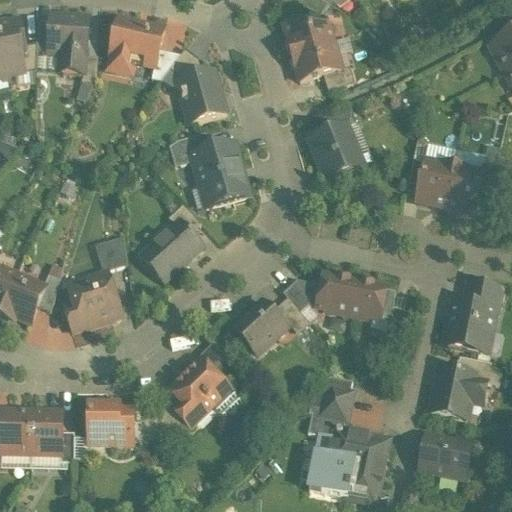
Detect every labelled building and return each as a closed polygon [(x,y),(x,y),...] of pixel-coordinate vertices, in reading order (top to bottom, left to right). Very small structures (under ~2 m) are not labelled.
[(328,1),(325,0),(300,0),(320,13),(328,1)] [(326,18),(284,30),(292,59),(334,46),(326,18)] [(79,20),(65,19),(65,22),(51,20),(50,29),(47,58),(61,59),(59,77),(83,79),(86,80),(87,62),(91,24),(79,23),(79,20)] [(20,25),(10,27),(6,24),(0,25),(0,44),(7,81),(26,77),(21,51),(25,50),(20,25)] [(165,35),(119,24),(111,62),(112,62),(109,75),(132,80),(135,67),(155,72),(156,72),(160,55),(165,35)] [(50,29),(37,28),(37,48),(37,58),(47,58),(50,29)] [(511,40),(491,52),(492,53),(496,51),(503,63),(499,66),(505,77),(511,73),(511,40)] [(334,46),(292,59),(300,87),(323,80),(342,75),(342,73),(334,46)] [(25,50),(21,51),(26,77),(37,75),(37,58),(37,48),(25,50)] [(199,64),(185,54),(181,60),(170,75),(179,81),(181,86),(204,79),(199,64)] [(181,60),(160,55),(156,72),(155,72),(152,85),(161,87),(170,75),(181,60)] [(98,63),(87,62),(86,80),(83,79),(83,87),(94,88),(97,82),(98,63)] [(342,75),(323,80),(328,96),(353,89),(348,71),(342,73),(342,75)] [(511,73),(505,77),(503,78),(504,79),(499,82),(505,93),(510,90),(511,91),(511,73)] [(204,79),(181,86),(185,101),(182,102),(190,129),(226,119),(214,76),(204,79)] [(350,111),(323,123),(329,137),(348,129),(348,130),(356,127),(350,111)] [(329,137),(311,145),(327,186),(360,172),(351,151),(356,149),(348,130),(348,129),(329,137)] [(206,138),(179,146),(175,149),(180,169),(194,166),(192,161),(210,156),(206,138)] [(210,156),(192,161),(194,166),(203,196),(208,194),(213,211),(250,201),(235,149),(210,156)] [(426,165),(414,162),(409,188),(421,190),(426,165)] [(455,171),(426,165),(421,190),(418,206),(446,212),(455,171)] [(498,167),(485,165),(482,176),(484,177),(481,191),(493,193),(498,167)] [(511,169),(510,170),(502,207),(511,208),(511,169)] [(482,176),(455,171),(446,212),(475,218),(481,191),(484,177),(482,176)] [(201,230),(183,210),(169,223),(175,230),(181,225),(192,238),(201,230)] [(175,230),(154,250),(159,255),(145,268),(164,288),(204,251),(192,238),(181,225),(175,230)] [(123,241),(95,250),(103,276),(105,276),(126,269),(123,241)] [(18,277),(0,270),(0,317),(1,318),(18,277)] [(103,276),(91,280),(93,286),(69,294),(74,309),(65,312),(73,336),(88,331),(88,332),(111,325),(110,324),(120,321),(120,319),(116,305),(114,304),(105,276),(103,276)] [(45,288),(18,277),(1,318),(8,321),(10,318),(31,327),(38,311),(46,291),(44,290),(45,288)] [(60,283),(49,279),(45,288),(44,290),(46,291),(38,311),(52,317),(60,283)] [(348,321),(356,283),(348,282),(348,284),(324,279),(322,289),(298,284),(308,310),(329,314),(328,317),(348,321)] [(356,283),(348,321),(369,325),(369,322),(388,326),(389,326),(392,312),(396,296),(387,294),(387,292),(363,287),(364,285),(356,283)] [(298,284),(283,298),(288,303),(301,317),(308,310),(298,284)] [(503,295),(469,288),(465,309),(496,315),(496,317),(499,317),(503,295)] [(288,303),(273,317),(284,330),(287,328),(295,336),(308,325),(301,317),(288,303)] [(465,309),(453,306),(448,332),(449,332),(446,347),(462,350),(462,351),(482,355),(484,343),(490,344),(496,317),(496,315),(465,309)] [(273,317),(263,307),(233,334),(256,360),(275,343),(273,340),(284,330),(273,317)] [(404,314),(392,312),(389,326),(388,326),(385,337),(399,340),(404,314)] [(504,371),(460,362),(458,376),(488,382),(487,389),(499,391),(504,371)] [(201,364),(170,395),(180,406),(172,413),(191,432),(212,412),(230,394),(201,364)] [(458,376),(440,372),(431,417),(467,424),(471,404),(482,406),(481,409),(483,409),(487,389),(488,382),(458,376)] [(348,502),(350,494),(377,500),(379,490),(382,488),(383,481),(382,478),(389,446),(343,437),(345,425),(347,426),(352,399),(350,398),(353,387),(331,382),(313,401),(309,418),(312,419),(308,438),(334,444),(330,462),(316,459),(309,494),(348,502)] [(230,394),(212,412),(225,425),(243,407),(230,394)] [(360,414),(359,423),(381,426),(383,405),(373,404),(372,415),(360,414)] [(119,407),(90,407),(90,422),(87,425),(87,436),(90,439),(90,443),(111,443),(111,449),(133,449),(133,445),(133,413),(119,413),(119,407)] [(154,413),(133,413),(133,445),(155,445),(155,439),(154,413)] [(172,413),(154,413),(155,439),(180,439),(181,439),(184,439),(185,438),(191,432),(172,413)] [(33,417),(3,416),(2,458),(32,459),(33,417)] [(63,417),(33,417),(32,459),(61,459),(62,459),(63,437),(63,417)] [(75,437),(63,437),(62,459),(61,459),(61,467),(74,467),(75,437)] [(472,450),(427,441),(418,483),(431,485),(432,478),(438,474),(444,476),(447,481),(461,484),(466,480),(472,450)] [(409,490),(407,511),(417,511),(419,491),(409,490)]
